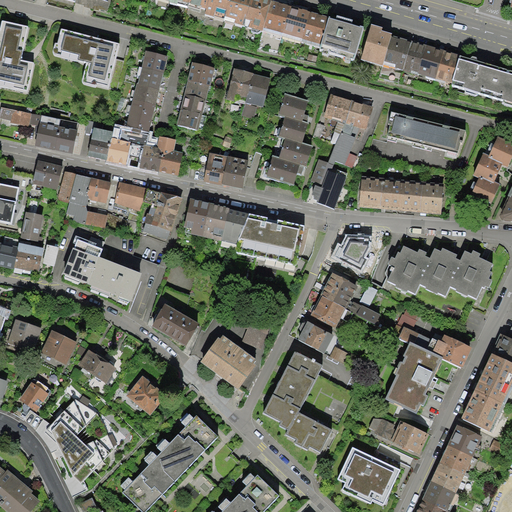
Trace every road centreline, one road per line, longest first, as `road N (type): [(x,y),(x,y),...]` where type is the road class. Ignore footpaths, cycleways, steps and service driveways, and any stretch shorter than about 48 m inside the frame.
road 1 (residential): [(511,129),(135,33)]
road 2 (residential): [(0,144),(340,218)]
road 3 (residential): [(240,421),(140,331),(50,286),(0,276)]
road 4 (residential): [(511,284),(404,511)]
road 5 (residential): [(340,218),(240,421)]
road 6 (residential): [(511,234),(340,218)]
road 7 (residential): [(128,31),(0,0)]
road 8 (residential): [(328,511),(240,421)]
